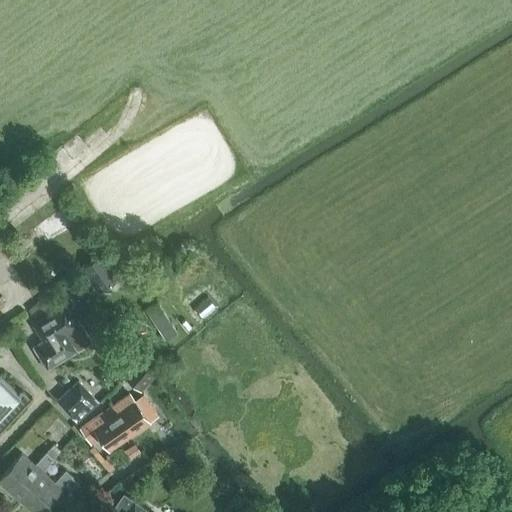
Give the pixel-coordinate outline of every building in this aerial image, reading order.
[(118,277),(100,253),(81,267),(99,291),(118,277)] [(53,309),(45,295),(28,308),(36,320),(53,309)] [(176,330),(157,301),(146,308),(165,338),(176,330)] [(83,334),(84,330),(82,327),(78,326),(64,304),(33,323),(43,340),(33,346),(47,369),(77,350),(70,339),(76,335),(80,336),(83,334)] [(160,367),(142,353),(124,375),(141,389),(160,367)] [(0,431),(31,398),(22,389),(18,393),(0,375),(0,431)] [(78,380),(57,399),(76,421),(98,401),(78,380)] [(89,421),(80,427),(91,441),(99,435),(109,449),(149,421),(130,393),(89,421)] [(193,455),(181,438),(167,447),(179,465),(193,455)] [(124,449),(130,458),(141,451),(135,442),(124,449)] [(0,476),(0,481),(18,497),(41,470),(42,471),(61,450),(53,443),(46,452),(35,464),(21,452),(0,476)] [(94,444),(89,448),(110,471),(115,466),(107,457),(105,458),(94,444)] [(41,470),(18,497),(34,511),(41,511),(73,476),(66,469),(55,481),(42,471),(41,470)] [(151,511),(150,511),(134,500),(124,493),(110,511),(151,511)]
